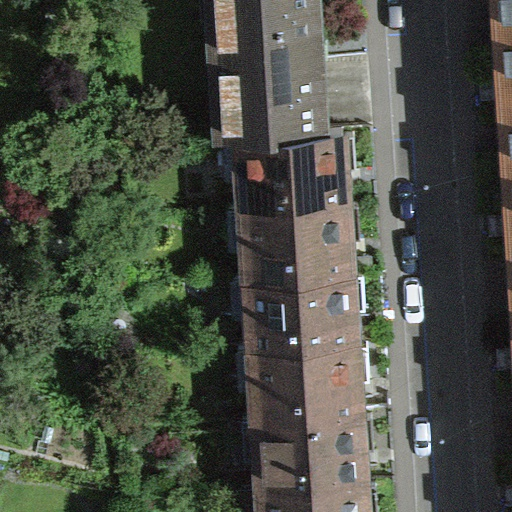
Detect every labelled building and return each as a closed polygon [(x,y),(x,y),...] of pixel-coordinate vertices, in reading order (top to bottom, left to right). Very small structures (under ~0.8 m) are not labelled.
[(249,131),(323,126),(316,17),(314,0),(210,0),(219,133),(249,131)] [(511,0),(493,0),(495,17),(511,15),(511,0)] [(511,15),(495,17),(498,65),(503,151),(511,150),(511,15)] [(239,170),(241,202),(254,201),(347,195),(345,163),(355,162),(354,145),(353,128),(342,129),(342,125),(323,126),(249,131),(252,169),(239,170)] [(511,150),(503,151),(506,196),(511,286),(511,285),(511,150)] [(258,271),(351,265),(349,233),(360,233),(359,215),(358,198),(347,199),(347,195),(254,201),(256,239),(244,240),(246,272),(258,271)] [(263,341),(355,335),(353,304),(364,303),(363,286),(362,269),(351,269),(351,265),(258,271),(261,310),(248,310),(250,342),(263,341)] [(265,380),(253,381),(255,412),(360,405),(358,374),(368,373),(367,356),(366,339),(356,339),(355,335),(263,341),(265,380)] [(245,452),(257,451),(259,482),(364,476),(362,444),(373,443),(372,425),(371,409),(360,410),(360,405),(255,412),(242,413),(245,452)] [(375,479),(365,480),(364,476),(259,482),(236,484),(238,511),(377,511),(376,496),(375,479)]
